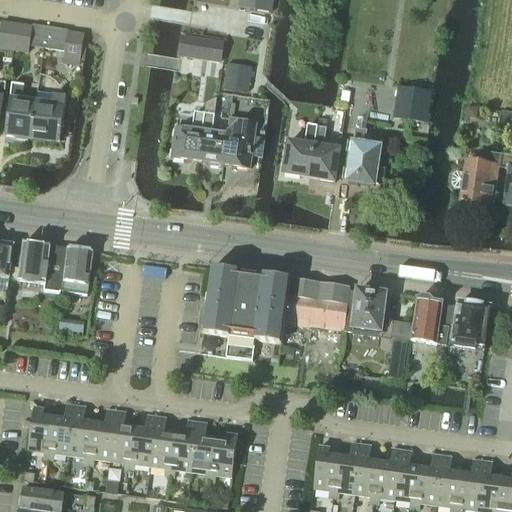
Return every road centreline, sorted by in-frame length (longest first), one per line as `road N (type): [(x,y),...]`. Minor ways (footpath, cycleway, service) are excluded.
road 1 (secondary): [(511,284),(87,227)]
road 2 (residential): [(504,451),(332,429),(316,403),(287,400)]
road 3 (residential): [(120,29),(87,227)]
road 4 (residential): [(287,400),(257,396),(232,412),(158,402)]
road 5 (residential): [(158,402),(175,270)]
road 6 (residential): [(114,395),(131,265)]
road 7 (residential): [(0,11),(120,29)]
